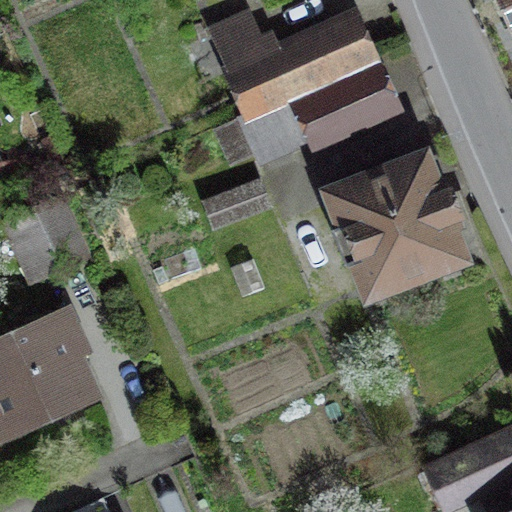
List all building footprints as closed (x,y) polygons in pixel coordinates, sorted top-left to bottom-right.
[(511,0),(499,0),(511,31),(511,0)] [(254,131),(300,111),(382,76),(357,18),(279,51),(264,15),(213,36),(254,131)] [(402,122),(382,76),(300,111),(320,157),(402,122)] [(429,151),(322,192),(370,315),(477,273),(429,151)] [(262,186),(204,209),(216,237),(274,214),(262,186)] [(66,206),(5,229),(28,290),(90,266),(66,206)] [(68,317),(0,345),(0,436),(6,450),(106,408),(68,317)] [(441,511),(454,511),(511,485),(511,433),(424,474),(441,511)]
